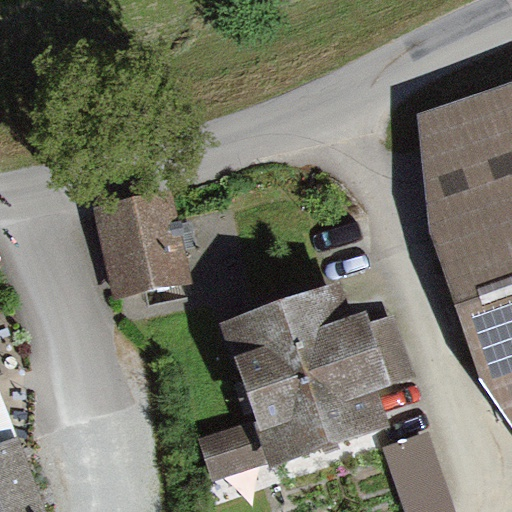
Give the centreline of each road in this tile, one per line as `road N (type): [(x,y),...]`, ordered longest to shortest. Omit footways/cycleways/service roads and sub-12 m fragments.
road 1 (unclassified): [(511,12),(219,147),(0,193)]
road 2 (unknown): [(402,223),(500,511)]
road 3 (unknown): [(338,89),(402,223)]
